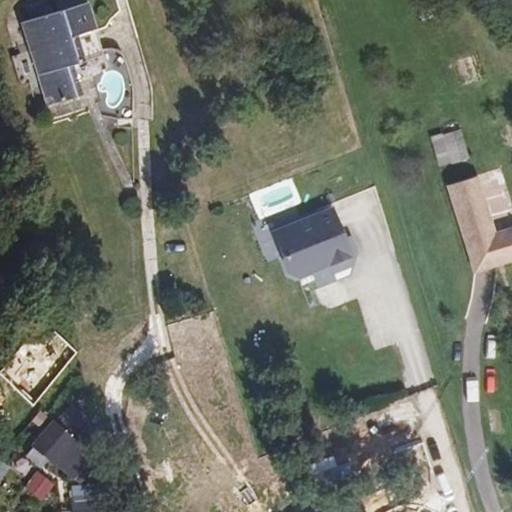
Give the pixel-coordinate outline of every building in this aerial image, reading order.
[(101,51),(95,33),(87,5),(22,25),(27,44),(45,101),(47,106),(80,96),(71,65),(102,55),(101,51)] [(45,101),(27,44),(16,47),(19,56),(11,59),(21,90),(29,88),(32,96),(37,94),(40,102),(45,101)] [(451,165),(469,159),(460,131),(443,136),(451,165)] [(483,173),(454,181),(480,268),(511,258),(511,226),(500,230),(483,173)] [(328,209),(271,231),(286,272),(344,251),(328,209)] [(10,369),(39,396),(71,347),(63,340),(55,348),(44,338),(35,338),(29,345),(26,344),(22,349),(25,352),(10,369)] [(69,376),(80,365),(77,354),(74,344),(71,347),(39,396),(61,370),(69,376)] [(75,444),(52,423),(33,445),(57,465),(75,444)]
